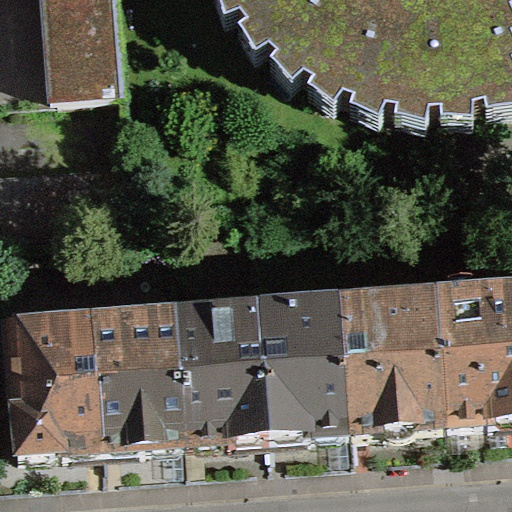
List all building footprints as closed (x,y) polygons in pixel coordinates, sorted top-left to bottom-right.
[(113,0),(42,0),(50,109),(121,104),(113,0)] [(223,0),(253,47),(311,95),(381,121),(455,124),(511,107),(511,47),(506,35),(511,32),(511,0),(452,0),(459,11),(414,13),(405,11),(373,0),(223,0)] [(0,247),(131,238),(127,180),(0,188),(0,247)] [(438,323),(446,435),(473,433),(488,432),(488,435),(511,433),(511,301),(469,305),(471,321),(438,323)] [(397,310),(342,314),(344,332),(352,442),(378,440),(383,440),(383,442),(415,440),(414,438),(446,435),(438,323),(399,326),(397,310)] [(312,316),(260,320),(269,451),(297,449),(310,448),(310,445),(352,442),(344,332),(313,335),(312,316)] [(228,451),(228,454),(269,451),(260,320),(207,324),(208,343),(178,345),(186,455),(209,453),(228,451)] [(146,329),(94,332),(104,463),(136,461),(145,460),(145,458),(186,455),(178,345),(148,347),(146,329)] [(104,463),(94,332),(41,337),(43,355),(10,358),(18,467),(42,465),(62,464),(62,466),(104,463)]
